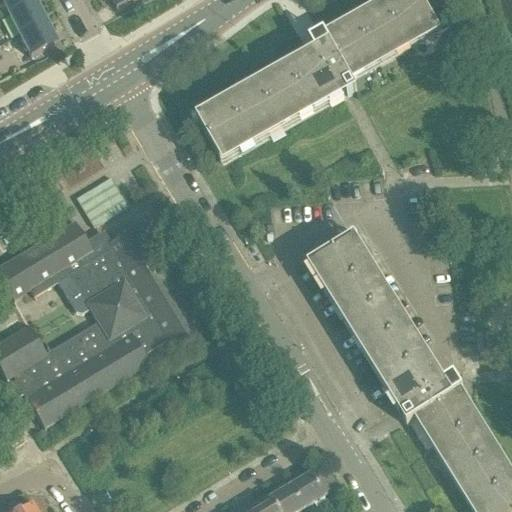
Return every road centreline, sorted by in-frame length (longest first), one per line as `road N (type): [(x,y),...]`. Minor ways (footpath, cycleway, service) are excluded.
road 1 (residential): [(346,427),(121,65)]
road 2 (residential): [(197,511),(346,427)]
road 3 (tertiary): [(121,65),(0,139)]
road 4 (tertiary): [(121,65),(232,0)]
